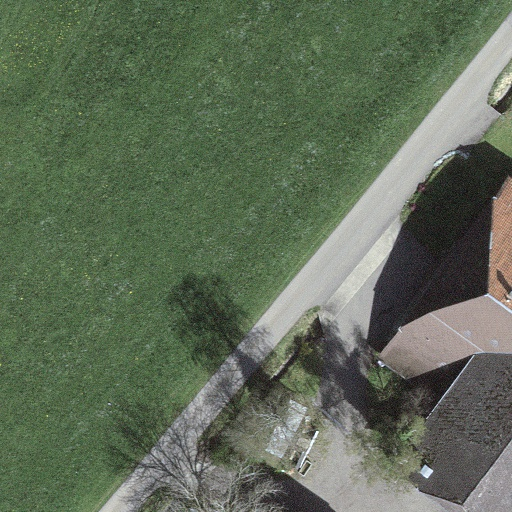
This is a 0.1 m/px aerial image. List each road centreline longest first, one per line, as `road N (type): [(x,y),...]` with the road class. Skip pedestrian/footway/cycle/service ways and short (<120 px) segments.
road 1 (unclassified): [(121,511),(511,36)]
road 2 (track): [(343,248),(386,511)]
road 3 (track): [(308,511),(180,440)]
